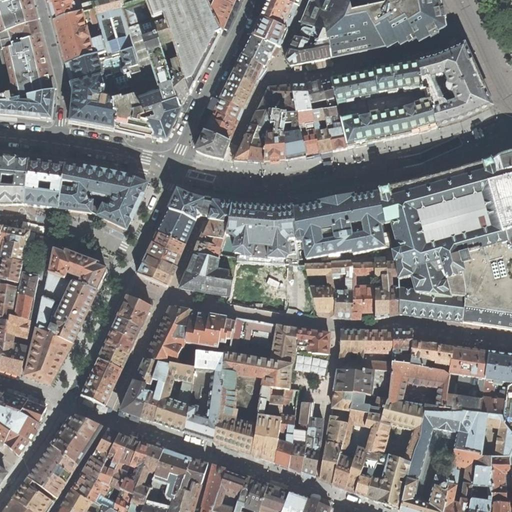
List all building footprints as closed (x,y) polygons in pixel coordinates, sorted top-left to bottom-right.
[(0,0),(0,33),(1,35),(0,35),(0,40),(2,52),(4,51),(14,95),(6,97),(7,104),(27,99),(28,98),(54,93),(40,35),(23,41),(12,44),(9,33),(20,28),(37,22),(35,12),(34,8),(31,0),(0,0)] [(49,0),(54,21),(77,14),(73,0),(49,0)] [(135,51),(129,28),(123,8),(146,1),(146,0),(106,0),(93,4),(94,8),(103,38),(107,52),(109,58),(125,53),(135,51)] [(146,0),(146,1),(152,20),(164,16),(190,95),(201,73),(216,45),(223,33),(211,10),(207,0),(146,0)] [(233,7),(236,0),(207,0),(211,10),(223,33),(233,7)] [(294,17),(298,6),(281,0),(269,0),(268,5),(261,18),(283,28),(287,20),(291,22),(294,17)] [(311,0),(297,37),(319,42),(319,44),(330,42),(332,59),(386,48),(386,49),(390,47),(391,48),(394,46),(396,48),(403,43),(405,45),(412,41),(414,43),(417,41),(418,42),(422,40),(423,42),(431,38),(432,39),(440,35),(439,33),(446,29),(444,19),(447,18),(445,8),(442,9),(440,0),(311,0)] [(123,8),(129,28),(152,20),(146,1),(123,8)] [(94,8),(88,10),(94,31),(89,32),(92,41),(103,38),(94,8)] [(83,12),(77,14),(54,21),(57,28),(67,64),(98,55),(107,52),(103,38),(92,41),(89,32),(83,12)] [(187,101),(190,95),(164,16),(152,20),(180,106),(181,109),(187,101)] [(288,31),(283,28),(261,18),(259,23),(255,32),(253,37),(266,43),(281,49),(283,43),(287,34),(288,31)] [(181,110),(181,109),(180,106),(152,20),(129,28),(135,51),(139,66),(141,72),(131,74),(128,75),(132,87),(135,93),(134,94),(138,104),(154,136),(154,139),(165,142),(167,141),(169,140),(180,117),(182,113),(181,110)] [(39,28),(37,22),(20,28),(9,33),(12,44),(23,41),(40,35),(39,28)] [(274,59),(281,49),(266,43),(253,37),(247,47),(243,56),(257,64),(267,69),(274,59)] [(310,63),(332,59),(330,42),(319,44),(315,46),(313,51),(308,49),(311,42),(295,39),(291,49),(286,61),(291,67),(310,63)] [(428,90),(437,128),(459,122),(462,121),(492,107),(478,76),(465,46),(438,58),(437,58),(418,63),(422,91),(428,90)] [(107,52),(98,55),(104,77),(108,76),(114,75),(119,90),(132,87),(128,75),(131,74),(130,69),(139,66),(135,51),(125,53),(109,58),(107,52)] [(104,77),(98,55),(67,64),(70,77),(72,85),(104,77)] [(258,82),(267,69),(257,64),(243,56),(239,65),(234,74),(255,85),(256,84),(257,82),(258,82)] [(418,134),(437,128),(428,90),(422,91),(418,63),(392,67),(381,69),(352,75),(341,77),(331,80),(336,98),(338,104),(338,108),(341,119),(343,130),(347,149),(362,146),(411,136),(418,134)] [(252,92),(255,85),(234,74),(230,82),(221,100),(244,111),(252,92)] [(104,77),(72,85),(74,95),(72,109),(71,122),(94,126),(115,130),(117,117),(111,93),(108,76),(104,77)] [(326,81),(321,82),(327,100),(329,110),(338,108),(338,104),(334,104),(332,99),(336,98),(331,80),(326,81)] [(314,84),(308,85),(311,105),(312,112),(324,111),(329,110),(327,100),(321,82),(314,84)] [(299,86),(292,86),(296,114),(307,113),(305,105),(311,105),(308,85),(299,86)] [(292,86),(269,88),(265,97),(258,112),(266,113),(274,113),(287,114),(296,114),(292,86)] [(132,87),(119,90),(111,93),(117,117),(115,130),(136,135),(154,139),(154,136),(138,104),(134,94),(135,93),(132,87)] [(0,98),(0,115),(34,119),(40,120),(40,119),(51,120),(52,109),(54,93),(28,98),(27,99),(7,104),(6,97),(0,98)] [(242,116),(244,111),(221,100),(219,106),(216,113),(239,123),(242,116)] [(340,150),(347,149),(343,130),(337,132),(333,132),(331,121),(338,120),(341,119),(338,108),(329,110),(324,111),(327,121),(333,152),(340,150)] [(327,153),(333,152),(327,121),(324,111),(312,112),(316,131),(321,154),(327,153)] [(256,116),(251,126),(259,128),(260,127),(266,113),(258,112),(256,116)] [(315,155),(321,154),(316,131),(312,112),(307,113),(299,114),(299,123),(302,135),(305,145),(307,157),(315,155)] [(237,126),(239,123),(216,113),(214,116),(212,120),(236,129),(237,126)] [(257,162),(265,163),(267,141),(261,140),(264,129),(269,131),(271,125),(272,123),(274,113),(266,113),(260,127),(259,128),(248,162),(257,162)] [(277,162),(285,161),(285,140),(284,140),(283,139),(283,133),(284,133),(287,114),(274,113),(272,123),(274,124),(273,126),(271,125),(269,131),(268,135),(267,141),(265,163),(277,162)] [(297,159),(307,157),(305,145),(302,135),(299,123),(299,114),(296,114),(287,114),(284,133),(284,140),(285,140),(285,161),(297,159)] [(234,135),(236,129),(212,120),(209,127),(206,133),(230,143),(234,135)] [(241,161),(248,162),(259,128),(251,126),(250,126),(245,136),(234,161),(241,161)] [(261,140),(267,141),(268,135),(269,131),(264,129),(261,140)] [(228,149),(230,143),(206,133),(201,144),(197,152),(209,157),(224,160),(228,149)] [(511,151),(506,153),(501,155),(496,157),(491,161),(490,160),(489,162),(485,164),(482,164),(482,165),(421,182),(411,185),(379,192),(386,226),(395,263),(397,264),(399,278),(399,281),(411,277),(415,292),(399,290),(399,316),(406,316),(410,317),(420,318),(446,321),(463,324),(477,326),(511,331),(511,151)] [(0,205),(8,206),(25,206),(29,163),(11,161),(0,159),(0,205)] [(25,206),(44,208),(60,210),(65,167),(50,165),(29,163),(25,206)] [(127,180),(127,179),(109,175),(86,171),(65,167),(60,210),(93,215),(95,216),(127,230),(132,221),(132,220),(138,208),(143,197),(147,186),(137,182),(127,180)] [(247,172),(247,182),(269,182),(269,172),(247,172)] [(178,192),(169,211),(184,216),(196,223),(198,219),(199,217),(204,201),(195,200),(191,198),(178,192)] [(308,260),(353,251),(353,255),(385,249),(380,227),(386,226),(379,192),(334,200),(293,207),(297,242),(304,241),(308,260)] [(209,222),(216,204),(209,203),(204,201),(199,217),(198,219),(203,220),(209,222)] [(216,204),(209,222),(230,225),(233,205),(224,205),(216,204)] [(254,208),(233,205),(230,225),(222,249),(220,256),(238,259),(238,263),(288,266),(298,266),(297,242),(293,207),(275,209),(254,208)] [(161,227),(158,233),(186,246),(194,227),(196,223),(184,216),(169,211),(167,216),(165,220),(164,220),(163,224),(163,225),(161,227)] [(206,229),(199,244),(222,249),(230,225),(209,222),(206,229)] [(18,230),(3,228),(0,239),(0,260),(4,261),(4,259),(24,263),(25,256),(27,247),(29,240),(30,233),(30,232),(18,230)] [(156,238),(153,244),(181,256),(185,248),(186,246),(158,233),(156,238)] [(148,254),(148,255),(176,267),(179,260),(181,256),(153,244),(150,249),(148,254)] [(196,250),(195,254),(220,259),(220,256),(222,249),(199,244),(196,250)] [(78,284),(87,259),(82,257),(63,250),(62,252),(57,250),(55,250),(54,251),(53,252),(49,273),(73,283),(78,284)] [(208,294),(231,298),(238,263),(238,259),(220,256),(220,259),(195,254),(180,289),(208,294)] [(146,259),(143,264),(155,270),(164,273),(172,276),(173,277),(176,271),(177,267),(176,267),(148,255),(146,259)] [(21,274),(24,263),(4,259),(4,261),(2,277),(1,277),(1,280),(18,284),(21,274)] [(87,259),(78,284),(98,292),(104,279),(107,272),(107,271),(107,270),(107,269),(105,267),(100,266),(101,264),(87,259)] [(394,317),(399,316),(399,290),(398,288),(393,288),(392,278),(399,278),(397,264),(395,263),(388,264),(389,292),(389,318),(394,317)] [(138,274),(168,287),(170,281),(172,276),(164,273),(155,270),(143,264),(141,269),(138,274)] [(360,314),(376,313),(376,289),(357,290),(358,288),(358,278),(358,276),(375,275),(375,264),(352,265),(353,290),(352,314),(351,321),(356,320),(360,320),(360,314)] [(383,319),(389,318),(389,292),(388,264),(375,264),(375,275),(375,277),(383,277),(383,289),(376,289),(376,313),(376,320),(383,319)] [(343,320),(351,321),(352,314),(353,290),(352,265),(331,266),(331,275),(335,290),(335,293),(334,312),(334,319),(343,320)] [(307,276),(326,275),(329,290),(312,290),(317,311),(325,312),(334,312),(335,293),(335,290),(331,275),(331,266),(305,266),(307,276)] [(36,330),(25,377),(38,382),(50,387),(74,342),(81,327),(95,299),(98,292),(78,284),(73,283),(49,273),(45,291),(36,330)] [(24,275),(19,297),(34,300),(39,278),(31,276),(24,275)] [(17,289),(0,286),(0,366),(6,345),(7,336),(10,317),(11,318),(17,289)] [(129,296),(125,305),(148,315),(152,307),(129,296)] [(19,297),(15,319),(30,322),(32,309),(34,300),(19,297)] [(122,310),(119,318),(142,328),(145,322),(148,315),(125,305),(122,310)] [(160,331),(145,359),(159,361),(172,363),(177,364),(179,355),(185,343),(205,347),(205,346),(219,349),(221,339),(232,341),(233,333),(234,333),(236,324),(213,320),(190,316),(191,312),(172,308),(171,309),(170,310),(160,331)] [(13,336),(27,339),(30,322),(15,319),(11,318),(10,317),(7,336),(6,345),(0,366),(0,370),(11,375),(19,377),(21,376),(27,347),(11,344),(13,336)] [(116,324),(112,331),(136,341),(139,335),(142,328),(119,318),(116,324)] [(219,421),(218,422),(213,443),(232,449),(251,455),(256,424),(263,388),(273,388),(273,389),(284,390),(289,391),(291,373),(290,373),(292,366),(292,367),(296,353),(297,330),(287,328),(254,322),(236,319),(236,324),(234,333),(233,333),(232,341),(231,349),(225,348),(225,357),(224,357),(221,389),(223,389),(219,421)] [(315,332),(297,330),(296,353),(313,354),(329,355),(329,343),(330,335),(329,334),(315,332)] [(110,337),(106,344),(129,355),(131,351),(136,341),(112,331),(110,337)] [(353,332),(341,332),(341,352),(340,361),(339,371),(362,374),(363,371),(363,362),(364,353),(366,332),(353,332)] [(383,332),(366,332),(364,353),(392,353),(393,353),(394,332),(383,332)] [(413,332),(394,332),(393,353),(392,353),(392,364),(411,366),(412,357),(402,357),(402,352),(412,351),(412,342),(412,336),(413,332)] [(423,344),(412,342),(412,351),(412,357),(411,366),(422,368),(423,361),(435,363),(435,365),(451,368),(453,348),(423,344)] [(103,351),(99,359),(123,370),(126,363),(129,355),(106,344),(103,351)] [(480,414),(486,380),(468,377),(471,351),(453,348),(451,368),(450,374),(459,375),(457,397),(447,395),(445,414),(462,414),(463,412),(480,414)] [(468,377),(486,380),(490,353),(479,352),(471,351),(468,377)] [(511,356),(506,356),(490,353),(486,380),(480,414),(498,417),(502,423),(507,392),(502,391),(501,395),(493,394),(495,381),(508,383),(509,382),(509,380),(510,380),(511,381),(511,382),(511,356)] [(194,373),(193,385),(185,433),(199,438),(213,443),(218,422),(219,421),(223,389),(221,389),(224,357),(197,354),(195,369),(195,373),(194,373)] [(95,367),(92,375),(115,386),(119,377),(123,370),(99,359),(95,367)] [(140,371),(155,375),(159,363),(145,360),(142,366),(140,371)] [(147,421),(155,423),(162,397),(171,364),(159,362),(159,363),(155,375),(152,381),(160,384),(156,396),(148,393),(141,419),(147,421)] [(392,364),(363,362),(363,371),(392,373),(392,364)] [(171,364),(162,397),(155,423),(169,428),(185,433),(193,385),(194,373),(195,373),(195,369),(178,366),(171,364)] [(377,465),(386,467),(382,481),(373,478),(366,499),(385,506),(398,511),(399,511),(411,466),(417,446),(422,436),(425,413),(439,414),(445,414),(447,395),(450,377),(443,372),(427,369),(422,368),(411,366),(392,364),(392,373),(388,400),(377,399),(375,404),(386,406),(385,410),(364,406),(365,396),(353,395),(350,412),(369,414),(382,417),(372,453),(379,455),(377,463),(377,465)] [(152,381),(155,375),(140,371),(138,377),(135,382),(151,386),(152,381)] [(365,396),(377,399),(388,400),(392,373),(363,371),(362,374),(339,371),(337,379),(335,393),(353,395),(365,396)] [(100,404),(106,407),(108,402),(110,396),(113,391),(115,386),(92,375),(87,385),(85,391),(82,396),(88,399),(94,401),(98,403),(100,404)] [(131,415),(141,419),(148,393),(151,387),(151,386),(135,382),(129,396),(122,412),(131,415)] [(511,383),(508,387),(507,392),(502,423),(511,434),(511,383)] [(256,458),(262,460),(267,421),(268,418),(263,418),(266,402),(270,402),(271,403),(272,397),(273,389),(273,388),(263,388),(256,424),(251,455),(251,456),(256,458)] [(298,391),(289,391),(284,390),(283,398),(282,414),(288,414),(289,402),(297,403),(298,391)] [(334,400),(332,409),(350,412),(353,395),(335,393),(334,400)] [(0,441),(7,446),(19,457),(34,437),(36,433),(47,410),(34,405),(14,398),(5,394),(0,402),(0,441)] [(282,414),(283,398),(272,397),(271,403),(270,402),(269,413),(282,414)] [(295,472),(301,474),(307,434),(308,434),(310,419),(312,405),(307,405),(303,404),(299,434),(294,433),(292,444),(293,444),(289,469),(295,472)] [(340,488),(346,491),(354,460),(346,458),(353,426),(364,428),(365,427),(369,414),(350,412),(348,423),(340,457),(333,485),(340,488)] [(443,511),(445,505),(449,481),(436,477),(429,504),(414,500),(418,482),(433,429),(458,434),(454,450),(455,450),(481,456),(492,457),(492,458),(508,457),(510,457),(511,451),(511,434),(502,423),(498,417),(480,414),(463,412),(462,414),(445,414),(439,414),(425,413),(422,436),(417,446),(411,466),(399,511),(443,511)] [(350,492),(356,495),(361,477),(364,468),(366,460),(377,463),(379,455),(372,453),(382,417),(369,414),(365,427),(372,429),(364,450),(358,449),(354,460),(346,491),(350,492)] [(74,416),(48,453),(74,472),(103,428),(89,423),(74,416)] [(281,424),(279,435),(279,436),(275,464),(282,467),(289,469),(293,444),(292,444),(294,433),(295,418),(282,416),(281,421),(281,424)] [(326,483),(333,485),(340,457),(348,423),(341,422),(342,419),(331,417),(320,480),(326,483)] [(309,476),(315,478),(319,453),(321,438),(323,421),(310,419),(308,434),(307,434),(301,474),(309,476)] [(267,462),(275,464),(279,436),(279,435),(281,424),(281,421),(279,420),(278,423),(267,421),(262,460),(267,462)] [(94,454),(84,472),(99,480),(107,463),(108,460),(120,436),(114,433),(109,431),(94,454)] [(120,435),(120,436),(108,460),(114,462),(112,465),(107,463),(99,480),(111,485),(131,439),(125,437),(120,435)] [(136,440),(131,439),(111,485),(114,487),(121,491),(126,478),(131,467),(141,442),(136,440)] [(147,444),(141,442),(131,467),(138,469),(134,481),(126,478),(121,491),(135,497),(151,446),(147,444)] [(158,448),(151,446),(135,497),(129,511),(135,511),(137,506),(144,509),(147,505),(151,488),(147,487),(148,483),(145,482),(148,475),(150,473),(155,475),(165,451),(158,448)] [(449,481),(445,505),(443,511),(468,511),(473,486),(476,467),(492,468),(492,458),(492,457),(481,456),(455,450),(451,467),(449,481)] [(151,488),(147,505),(144,509),(142,511),(194,511),(197,503),(204,478),(208,465),(200,463),(192,460),(175,454),(165,451),(155,475),(151,488)] [(40,464),(28,479),(37,485),(47,493),(57,500),(68,483),(74,472),(48,453),(44,457),(44,458),(40,464)] [(509,511),(510,503),(506,503),(506,487),(511,486),(511,481),(511,482),(511,474),(508,457),(492,458),(492,468),(492,502),(491,503),(490,511),(509,511)] [(361,497),(366,499),(373,478),(377,465),(377,463),(366,460),(364,468),(369,470),(367,478),(361,477),(356,495),(361,497)] [(214,467),(204,508),(213,511),(219,494),(222,488),(227,471),(220,469),(214,467)] [(476,467),(473,486),(468,511),(490,511),(491,503),(492,502),(492,468),(476,467)] [(238,475),(227,471),(222,488),(219,494),(213,511),(235,511),(237,506),(248,478),(238,475)] [(79,481),(73,490),(93,501),(103,507),(115,511),(117,504),(107,499),(114,487),(111,485),(99,480),(84,472),(79,481)] [(260,511),(268,486),(261,483),(252,480),(248,478),(237,506),(235,511),(260,511)] [(21,489),(13,500),(31,511),(48,511),(50,510),(57,500),(47,493),(45,496),(35,489),(37,485),(28,479),(21,489)] [(213,511),(204,508),(202,511),(283,511),(290,493),(278,489),(268,486),(260,511),(213,511)] [(87,511),(86,511),(93,501),(73,490),(68,499),(63,507),(71,511),(87,511)] [(129,511),(135,497),(121,491),(117,504),(115,511),(129,511)] [(299,497),(290,493),(283,511),(303,511),(308,500),(299,497)] [(31,511),(13,500),(3,511),(31,511)] [(329,511),(330,509),(314,502),(308,500),(303,511),(329,511)]
